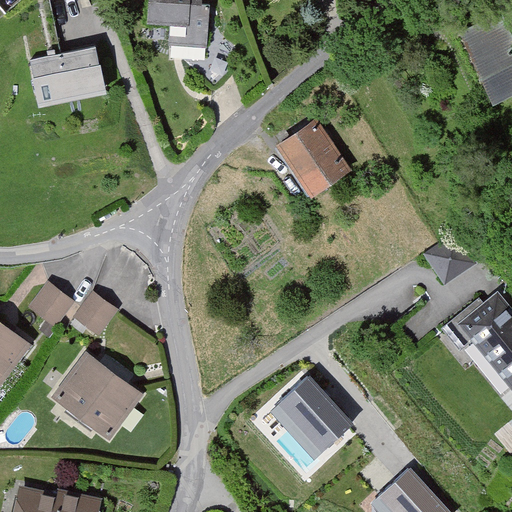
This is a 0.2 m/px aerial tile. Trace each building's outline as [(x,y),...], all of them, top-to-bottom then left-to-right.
[(155,0),(155,34),(173,34),(173,54),(208,55),(209,9),(201,9),(200,0),(155,0)] [(511,43),(501,21),(464,38),(496,108),(511,100),(511,43)] [(98,54),(37,67),(46,111),(107,99),(98,54)] [(349,181),(318,132),(284,154),(315,203),(349,181)] [(454,243),(431,260),(450,285),(473,267),(454,243)] [(71,309),(53,294),(39,311),(58,326),(71,309)] [(115,315),(95,301),(78,325),(97,339),(115,315)] [(511,317),(498,301),(484,312),(480,307),(444,336),(464,361),(477,350),(511,392),(511,317)] [(0,385),(25,351),(0,332),(0,385)] [(138,404),(90,367),(61,404),(109,441),(138,404)] [(351,424),(308,376),(271,409),(314,457),(351,424)] [(452,511),(412,466),(375,499),(386,511),(452,511)] [(103,511),(104,510),(27,496),(23,511),(103,511)]
